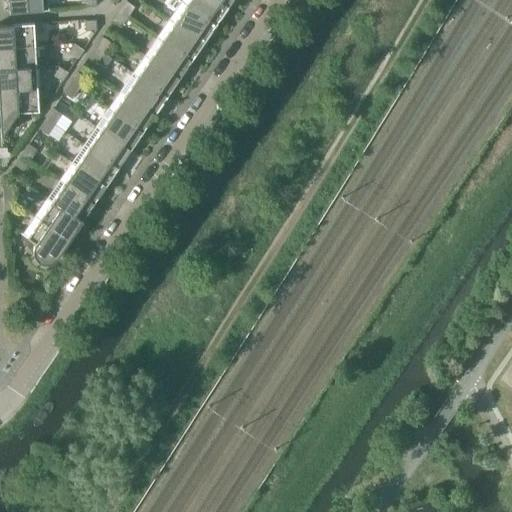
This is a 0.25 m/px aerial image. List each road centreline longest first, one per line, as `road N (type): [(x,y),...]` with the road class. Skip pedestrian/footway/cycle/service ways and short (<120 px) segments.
road 1 (track): [(418,0),(98,511)]
road 2 (residential): [(0,400),(87,291),(283,0)]
